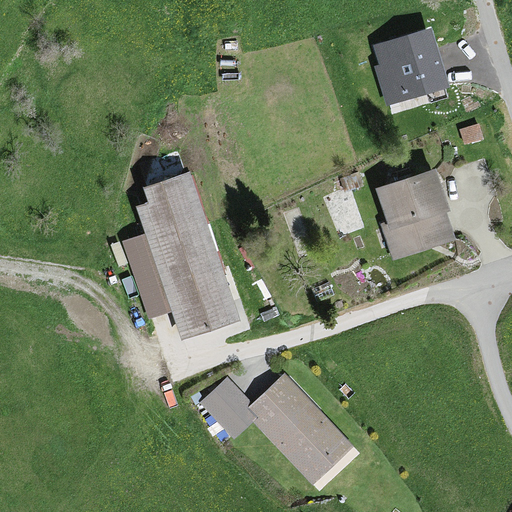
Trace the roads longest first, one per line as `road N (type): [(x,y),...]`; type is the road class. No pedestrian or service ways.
road 1 (track): [(0,262),(86,281),(149,358),(196,357)]
road 2 (residential): [(511,279),(487,324),(511,417)]
